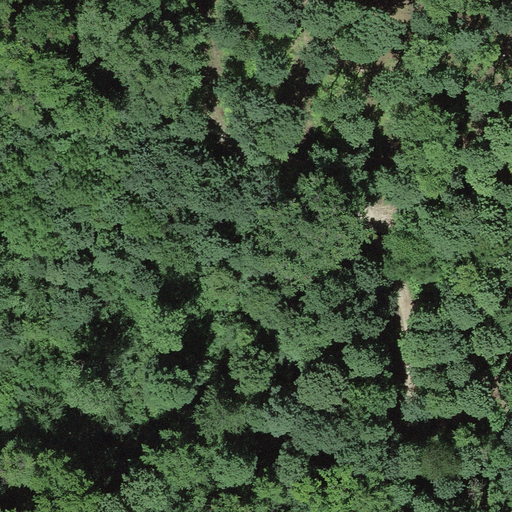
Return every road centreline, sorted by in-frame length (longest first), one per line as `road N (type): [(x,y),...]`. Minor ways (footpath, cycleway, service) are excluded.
road 1 (track): [(411,328),(397,271),(358,208),(334,185),(266,150)]
road 2 (track): [(372,511),(411,405),(411,328)]
